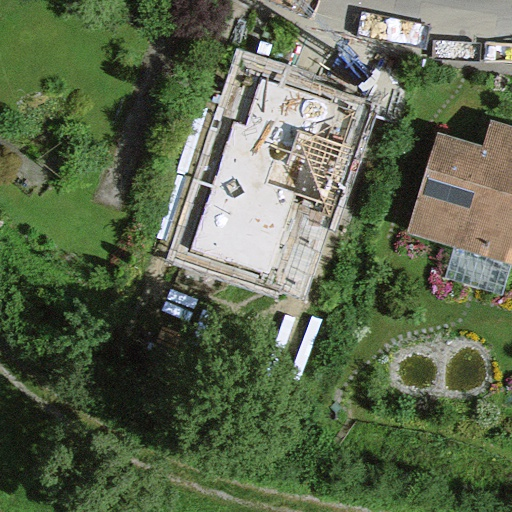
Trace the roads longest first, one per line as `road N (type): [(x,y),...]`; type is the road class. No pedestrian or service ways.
road 1 (track): [(0,353),(114,443),(184,477),(318,511)]
road 2 (residential): [(511,18),(383,0)]
